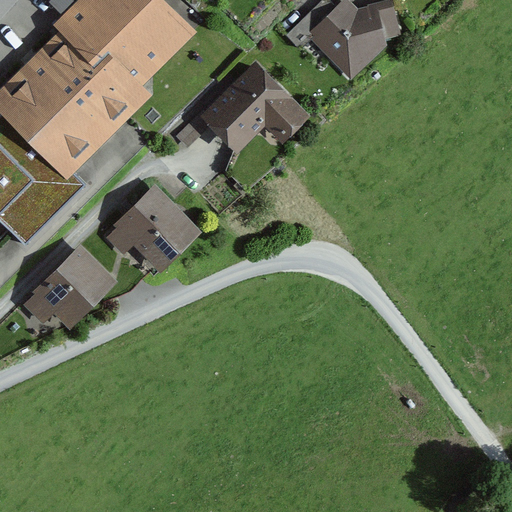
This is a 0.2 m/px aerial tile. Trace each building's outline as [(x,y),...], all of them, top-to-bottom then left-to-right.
[(4,102),(64,163),(136,91),(127,82),(181,28),(153,0),(88,0),(66,22),(75,32),(4,102)] [(51,0),(61,9),(70,0),(51,0)] [(353,68),(381,41),(379,35),(396,31),(389,2),(372,6),(374,16),(360,20),(347,4),(315,34),(336,56),(339,53),(353,68)] [(294,149),(281,134),(302,114),(256,67),(210,112),(205,107),(177,135),(185,144),(213,116),(238,142),(227,171),(246,191),(294,149)] [(0,106),(0,223),(62,170),(0,106)] [(129,230),(160,261),(192,229),(154,191),(110,235),(117,242),(129,230)] [(45,308),(52,301),(69,318),(108,279),(80,250),(28,302),(37,312),(43,307),(45,308)]
